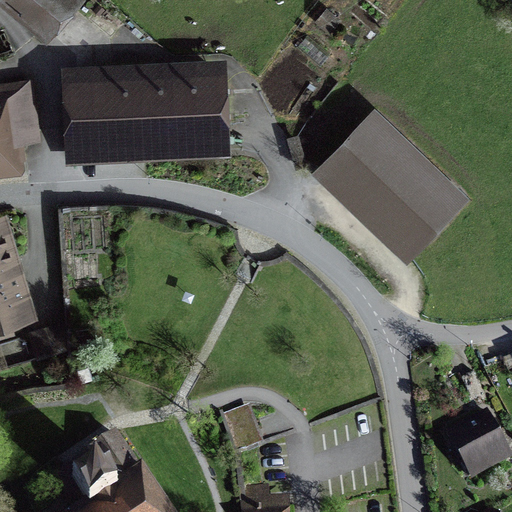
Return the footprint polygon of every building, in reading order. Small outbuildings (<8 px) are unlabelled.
[(0,0),(45,39),(79,0),(78,0),(0,0)] [(4,29),(0,30),(0,58),(14,53),(4,29)] [(223,149),(219,74),(70,80),(73,155),(223,149)] [(18,127),(35,125),(31,93),(16,95),(14,83),(0,84),(0,162),(23,160),(18,127)] [(461,200),(372,114),(319,168),(410,255),(461,200)] [(0,332),(39,324),(14,217),(0,220),(0,332)] [(53,326),(25,335),(34,362),(62,353),(53,326)] [(468,369),(455,375),(470,405),(483,398),(468,369)] [(469,478),(510,458),(486,412),(446,432),(469,478)] [(264,449),(254,414),(230,421),(240,456),(264,449)] [(169,511),(141,469),(140,470),(115,434),(89,451),(98,463),(73,480),(87,505),(75,511),(169,511)] [(273,488),(246,491),(248,511),(293,511),(292,498),(275,500),(273,488)]
